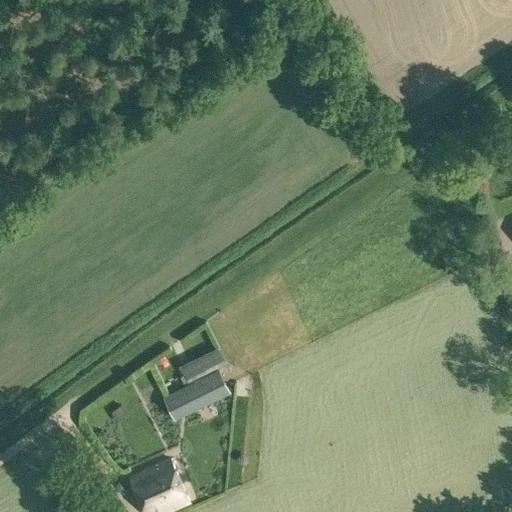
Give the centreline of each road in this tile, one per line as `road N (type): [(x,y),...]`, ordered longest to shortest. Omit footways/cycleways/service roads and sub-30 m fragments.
road 1 (track): [(400,164),(58,411)]
road 2 (track): [(511,86),(400,164)]
